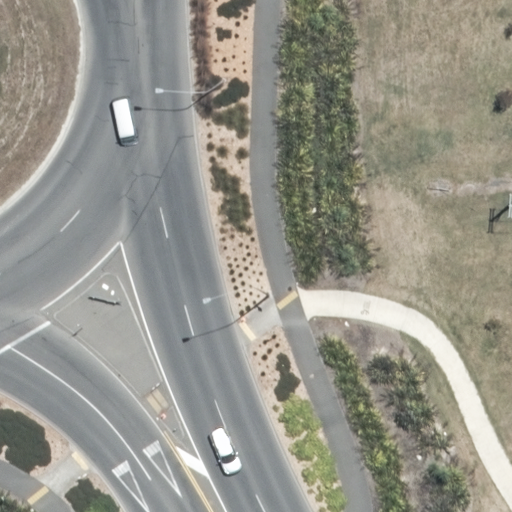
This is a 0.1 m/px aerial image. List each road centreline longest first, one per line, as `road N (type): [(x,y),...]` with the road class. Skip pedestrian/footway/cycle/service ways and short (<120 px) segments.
road 1 (secondary): [(133,112),(223,421),(237,511)]
road 2 (secondary): [(190,511),(116,431),(0,342)]
road 3 (secondary): [(133,112),(116,161),(85,206),(0,269)]
